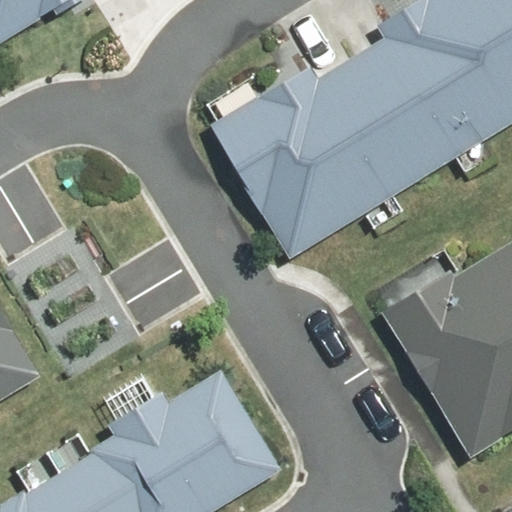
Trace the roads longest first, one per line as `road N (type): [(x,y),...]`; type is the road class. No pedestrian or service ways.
road 1 (residential): [(138,133),(179,172),(365,473)]
road 2 (residential): [(138,133),(160,75),(195,25),(237,0)]
road 3 (residential): [(0,137),(21,124),(86,118),(138,133)]
